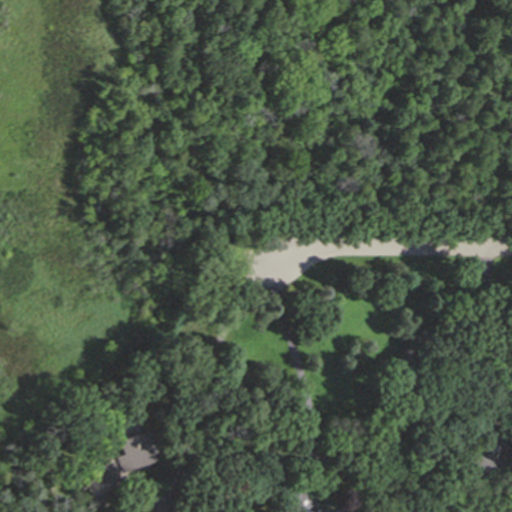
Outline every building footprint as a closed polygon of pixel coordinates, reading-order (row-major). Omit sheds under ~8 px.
[(393,372),(394,359),(404,359),(404,372),(393,372)] [(161,455),(106,474),(113,494),(90,502),(77,466),(118,452),(113,438),(150,425),(161,455)] [(493,491),(477,486),(479,479),(462,473),(471,448),(504,460),(493,491)] [(278,508),(279,484),(299,484),(298,508),(278,508)] [(303,511),(304,496),(293,496),(292,511),(303,511)]
